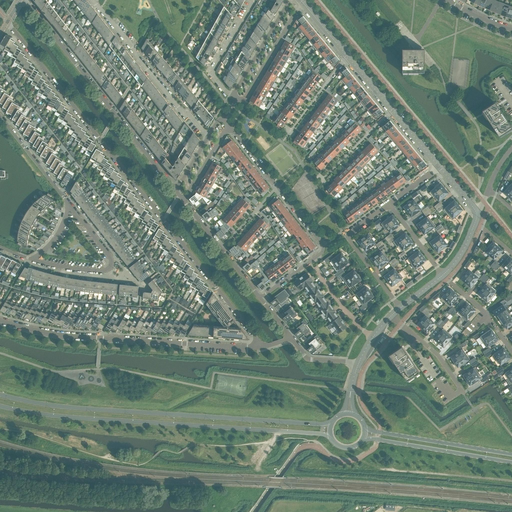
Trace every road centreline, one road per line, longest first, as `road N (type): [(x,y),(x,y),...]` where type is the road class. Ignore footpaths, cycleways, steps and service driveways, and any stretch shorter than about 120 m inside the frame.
road 1 (residential): [(7,21),(262,346)]
road 2 (secondary): [(331,424),(66,407),(0,394)]
road 3 (secondary): [(0,406),(330,434)]
road 4 (residential): [(262,346),(54,333),(0,320)]
road 5 (residential): [(175,191),(25,0)]
road 6 (residential): [(93,0),(207,137)]
road 7 (residential): [(258,296),(323,249),(277,186)]
road 8 (residential): [(30,258),(110,266),(67,203)]
road 9 (secondary): [(363,437),(511,462)]
road 10 (secondary): [(511,454),(364,429)]
road 11 (residential): [(400,308),(348,238),(390,203)]
road 12 (track): [(377,468),(511,481)]
road 13 (residential): [(235,101),(244,99),(302,2)]
